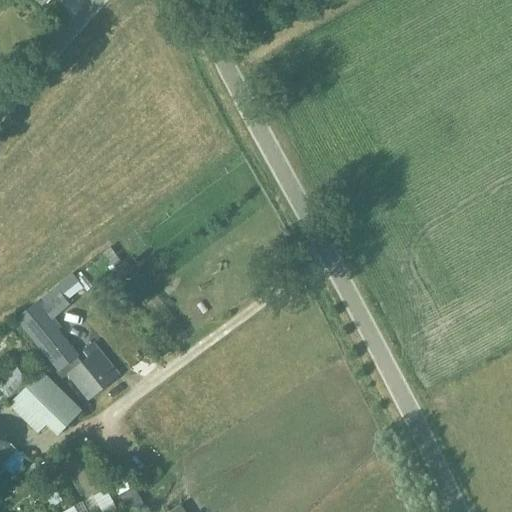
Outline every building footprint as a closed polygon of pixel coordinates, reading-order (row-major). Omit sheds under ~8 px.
[(51,0),(32,0),(43,9),(51,0)] [(140,274),(126,285),(143,305),(156,294),(140,274)] [(72,275),(39,301),(38,301),(14,321),(58,374),(80,357),(58,331),(62,329),(45,309),(78,283),(72,275)] [(83,354),(88,360),(67,377),(87,402),(119,376),(94,345),(83,354)] [(15,365),(0,381),(0,393),(9,401),(30,378),(15,365)] [(17,416),(51,381),(41,372),(8,407),(17,416)] [(51,381),(17,416),(37,436),(47,425),(58,436),(82,412),(51,381)] [(0,437),(0,468),(16,452),(0,437)] [(71,452),(95,492),(104,486),(81,446),(71,452)]
